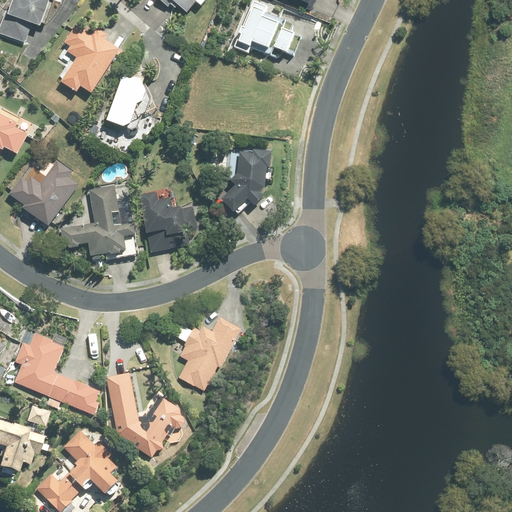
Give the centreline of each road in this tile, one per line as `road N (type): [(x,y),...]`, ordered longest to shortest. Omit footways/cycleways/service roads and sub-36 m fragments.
road 1 (residential): [(0,254),(40,282),(113,301),(181,286),(250,253),(303,247)]
road 2 (residential): [(303,247),(314,288),(310,325),(286,401),(249,464),(203,511)]
road 3 (residential): [(373,0),(328,101),(303,247)]
